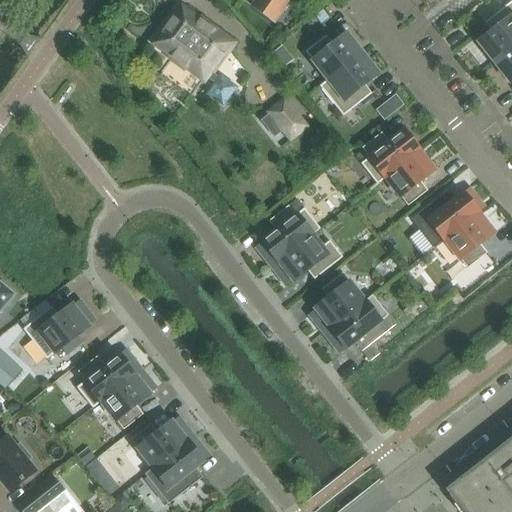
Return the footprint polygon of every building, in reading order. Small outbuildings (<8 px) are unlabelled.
[(274,23),(288,4),(282,0),(257,0),(252,8),(274,23)] [(492,33),(479,44),(494,64),(511,49),(511,2),(485,24),(492,33)] [(209,72),(229,45),(182,10),(156,45),(173,57),(170,61),(183,71),(186,67),(203,80),(205,77),(215,85),(206,96),(223,108),(237,89),(220,77),(218,80),(209,72)] [(327,81),(362,55),(347,36),(333,46),(326,37),(305,53),(327,81)] [(511,49),(494,64),(510,83),(511,81),(511,49)] [(371,95),(364,86),(378,75),(362,55),(327,81),(320,87),(343,117),(371,95)] [(307,128),(284,100),(267,114),(290,142),(307,128)] [(385,179),(419,152),(403,132),(389,143),(382,134),(362,149),(369,158),(361,165),(377,185),(385,179)] [(420,182),(434,171),(419,152),(385,179),(400,198),(408,207),(427,192),(420,182)] [(422,212),(411,220),(428,242),(433,250),(444,241),(478,214),(462,195),(458,198),(450,189),(441,196),(422,212)] [(312,237),(320,230),(304,210),(295,217),(288,208),(269,223),(276,232),(262,243),(263,244),(256,249),(265,261),(272,255),(278,263),(312,237)] [(478,214),(444,241),(459,261),(460,260),(467,270),(487,254),(479,245),(493,234),(478,214)] [(342,259),(329,242),(322,248),(312,237),(278,263),(283,270),(277,276),(286,287),(292,282),(293,282),(307,271),(314,281),(342,259)] [(365,303),(342,274),(322,291),(329,300),(315,311),(316,312),(309,317),(318,328),(325,323),(331,330),(365,303)] [(0,312),(12,298),(14,296),(12,295),(0,285),(0,312)] [(373,297),(365,303),(331,330),(337,338),(330,343),(339,354),(345,349),(346,350),(354,344),(361,353),(362,353),(370,363),(379,355),(371,345),(395,326),(373,297)] [(95,322),(86,310),(80,316),(73,307),(59,318),(52,309),(24,331),(47,361),(62,349),(67,356),(82,344),(77,337),(89,328),(88,327),(95,322)] [(101,403),(134,376),(128,368),(135,363),(126,352),(119,357),(119,356),(105,367),(97,358),(78,373),(85,382),(77,389),(93,409),(101,403)] [(136,406),(150,395),(149,394),(156,389),(147,378),(140,383),(134,376),(101,403),(116,422),(124,431),(143,416),(136,406)] [(187,443),(181,436),(188,430),(179,419),(173,424),(172,424),(158,435),(151,425),(131,441),(138,450),(153,470),(187,443)] [(35,473),(26,462),(30,459),(20,446),(16,449),(7,438),(0,444),(0,480),(10,493),(35,473)] [(511,511),(511,482),(510,480),(511,477),(511,438),(489,457),(445,492),(460,511),(511,511)] [(189,474),(203,463),(202,462),(209,457),(200,445),(193,451),(187,443),(153,470),(169,490),(169,489),(177,498),(196,483),(189,474)] [(40,495),(56,482),(51,476),(35,488),(40,495)] [(24,511),(82,511),(60,484),(24,511)]
